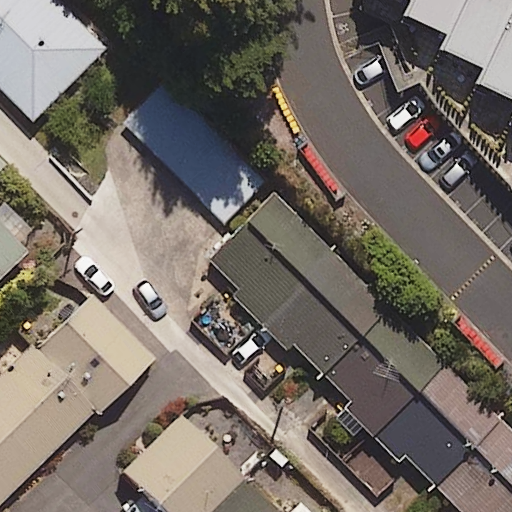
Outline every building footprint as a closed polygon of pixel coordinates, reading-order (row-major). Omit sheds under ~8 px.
[(105,42),(63,0),(0,0),(0,77),(34,112),(105,42)] [(511,0),(411,0),(406,11),(449,30),(443,45),(484,64),(475,82),(511,98),(511,0)] [(265,179),(164,80),(123,121),(225,221),(265,179)] [(0,162),(2,161),(0,159),(0,269),(25,245),(0,219),(0,162)] [(317,373),(384,307),(279,202),(212,269),(317,373)] [(0,496),(147,352),(77,280),(0,354),(0,496)] [(380,436),(446,370),(384,307),(317,373),(380,436)] [(435,492),(502,425),(446,370),(380,436),(435,492)] [(214,441),(182,409),(123,468),(167,511),(310,511),(300,501),(288,511),(281,511),(242,473),(264,450),(235,420),(214,441)] [(455,511),(511,511),(511,435),(502,425),(435,492),(455,511)] [(156,511),(141,496),(123,511),(156,511)]
